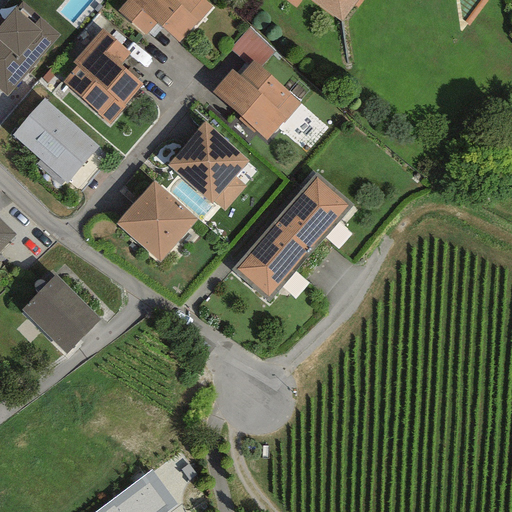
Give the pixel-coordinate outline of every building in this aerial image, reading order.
[(210,7),(201,0),(127,0),(116,13),(144,38),(156,25),(178,44),(210,7)] [(309,0),(342,23),(358,0),(309,0)] [(32,30),(14,14),(0,29),(0,90),(7,96),(58,39),(39,22),(32,30)] [(273,53),(250,28),(229,51),(251,67),(255,63),(260,67),(273,53)] [(131,55),(103,30),(72,65),(76,69),(63,83),(109,124),(142,87),(120,67),(131,55)] [(239,80),(231,73),(209,97),(264,147),(302,106),(260,67),(255,63),(251,67),(239,80)] [(100,150),(45,101),(14,135),(68,185),(100,150)] [(246,164),(204,126),(166,168),(210,207),(214,202),(224,212),(245,188),(234,177),(246,164)] [(198,220),(153,182),(116,225),(161,263),(198,220)] [(347,209),(315,182),(235,276),(267,303),(347,209)] [(0,254),(16,238),(0,222),(0,254)] [(101,323),(57,278),(22,311),(66,356),(101,323)] [(168,511),(177,505),(151,470),(94,511),(168,511)]
